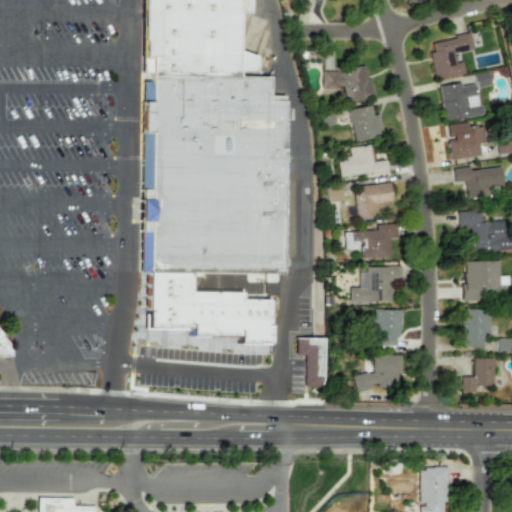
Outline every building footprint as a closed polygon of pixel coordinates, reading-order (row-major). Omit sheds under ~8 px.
[(139,0),(247,0),(247,14),(237,13),(237,49),(254,56),(255,76),(148,74),(138,74),(139,0)] [(471,49),(468,33),(428,41),(430,50),(427,51),(432,78),(461,73),(459,61),(453,62),(451,53),(471,49)] [(320,71),(321,91),(342,90),(343,99),(368,98),(367,68),(320,71)] [(471,73),(474,87),(488,85),(485,71),(471,73)] [(148,74),(149,111),(140,111),(139,133),(148,133),(147,189),(139,189),(138,231),(146,230),(146,272),(214,273),(262,273),(279,274),(282,100),(266,101),(266,76),(255,76),(148,74)] [(437,85),(442,120),(481,114),(479,104),(474,105),(471,83),(459,86),(458,82),(437,85)] [(346,109),(352,141),(380,136),(375,114),(370,115),(368,105),(346,109)] [(448,159),(484,154),(480,125),(466,126),(465,122),(444,124),(446,138),(445,138),(448,159)] [(495,154),(511,152),(509,136),(493,138),(495,154)] [(338,177),(368,172),(368,175),(386,173),(384,160),(369,161),(367,144),(346,147),(347,156),(335,158),(338,177)] [(450,168),(451,182),(462,181),(464,197),(501,193),(498,166),(466,169),(466,166),(450,168)] [(354,217),(377,214),(376,203),(389,201),(387,182),(350,186),(354,217)] [(454,211),(456,232),(468,232),(469,251),(510,249),(509,233),(502,233),(501,220),(479,221),(478,210),(454,211)] [(387,256),(387,237),(394,237),(394,223),(374,224),(374,230),(341,231),(342,249),(358,248),(358,257),(387,256)] [(460,261),(461,300),(505,299),(504,275),(497,275),(496,260),(460,261)] [(347,302),(389,301),(389,288),(398,288),(398,266),(356,267),(356,287),(347,287),(347,302)] [(145,329),(186,329),(186,337),(234,338),(234,345),(267,346),(268,299),(241,298),(241,291),(193,290),(193,275),(146,275),(145,329)] [(481,332),(487,332),(488,309),(460,308),(459,346),(481,346),(481,332)] [(397,309),(372,309),(372,345),(396,345),(397,309)] [(294,337),(294,354),(303,354),(303,386),(320,386),(321,338),(294,337)] [(0,338),(5,343),(4,348),(8,351),(8,357),(0,356),(0,338)] [(397,354),(369,354),(370,373),(351,373),(351,390),(369,390),(369,387),(398,386),(397,354)] [(491,385),(490,357),(470,357),(470,375),(459,376),(459,391),(472,391),(472,385),(491,385)] [(444,467),(417,467),(416,511),(440,511),(440,501),(443,501),(444,467)] [(91,511),(92,501),(35,501),(34,511),(91,511)]
